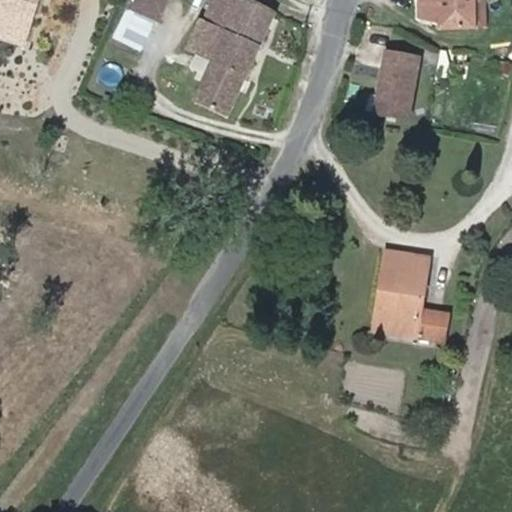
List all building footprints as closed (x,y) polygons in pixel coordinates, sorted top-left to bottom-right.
[(0,0),(0,43),(26,52),(42,0),(0,0)] [(159,22),(168,0),(134,0),(130,9),(159,22)] [(259,48),(274,15),(243,0),(213,0),(204,22),(199,20),(186,50),(197,55),(197,54),(215,62),(227,34),(259,48)] [(487,28),(486,0),(419,0),(420,19),(436,22),(437,30),(487,28)] [(138,51),(152,21),(128,10),(113,40),(138,51)] [(227,118),(259,48),(227,34),(215,62),(197,54),(197,55),(191,68),(200,72),(197,80),(204,83),(195,103),(227,118)] [(384,55),(373,114),(403,119),(413,60),(384,55)] [(421,312),(430,257),(386,251),(376,312),(383,313),(379,334),(444,343),(448,316),(421,312)] [(379,334),(383,313),(376,312),(373,333),(379,334)]
